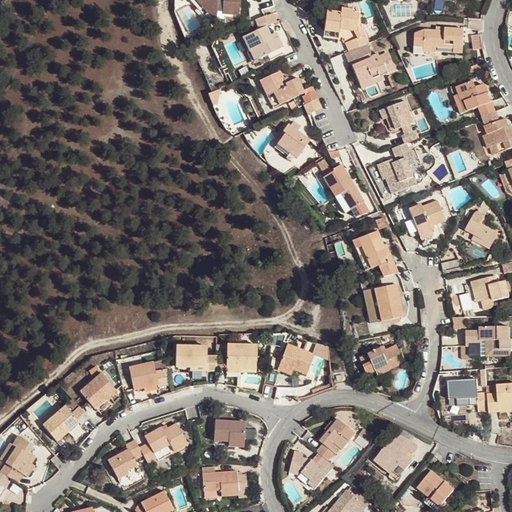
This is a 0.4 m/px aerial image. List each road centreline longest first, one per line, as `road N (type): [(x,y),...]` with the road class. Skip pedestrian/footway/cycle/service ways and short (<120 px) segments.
road 1 (residential): [(284,419),(233,395),(191,396),(122,419),(35,510)]
road 2 (residential): [(411,419),(426,395),(435,348),(432,305),(414,252)]
road 3 (residential): [(286,0),(350,144)]
road 4 (residential): [(284,419),(318,400),(353,394),(411,419)]
